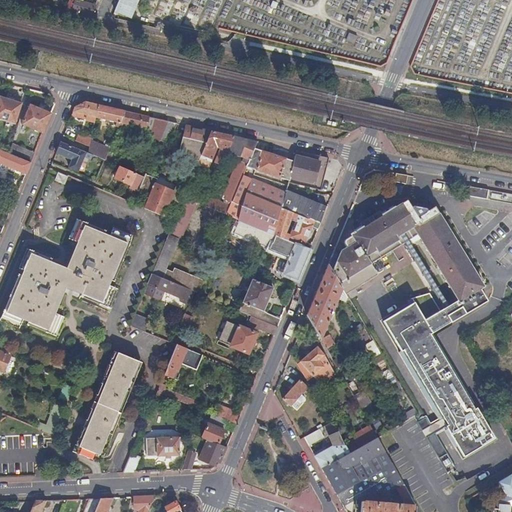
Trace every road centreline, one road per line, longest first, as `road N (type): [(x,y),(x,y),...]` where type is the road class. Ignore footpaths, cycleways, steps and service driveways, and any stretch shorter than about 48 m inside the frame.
road 1 (tertiary): [(361,154),(217,492)]
road 2 (tertiary): [(74,88),(361,154)]
road 3 (tertiary): [(217,492),(175,483),(0,490)]
road 4 (residential): [(0,258),(74,88)]
road 5 (tertiary): [(426,0),(361,154)]
road 6 (tertiary): [(361,154),(511,182)]
